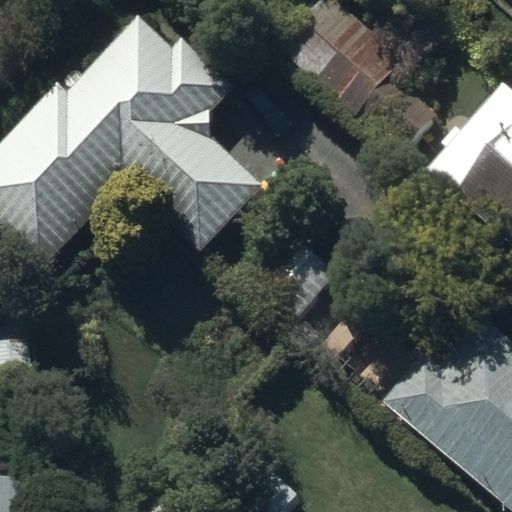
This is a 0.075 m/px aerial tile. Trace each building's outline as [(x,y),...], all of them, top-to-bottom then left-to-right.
[(25,0),(3,0),(16,10),(25,0)] [(345,0),(318,0),(277,50),(362,122),(415,59),(345,0)] [(238,109),(190,66),(181,76),(145,43),(75,121),(66,113),(0,185),(0,247),(48,290),(129,200),(209,271),(270,203),(220,159),(215,135),(238,109)] [(511,265),(511,107),(509,105),(431,195),(511,265)] [(290,241),(239,300),(284,338),(335,279),(290,241)] [(511,511),(511,362),(479,334),(395,434),(488,511),(511,511)] [(253,511),(285,511),(296,500),(257,467),(233,495),(253,511)] [(0,511),(32,511),(32,493),(0,494),(0,511)]
